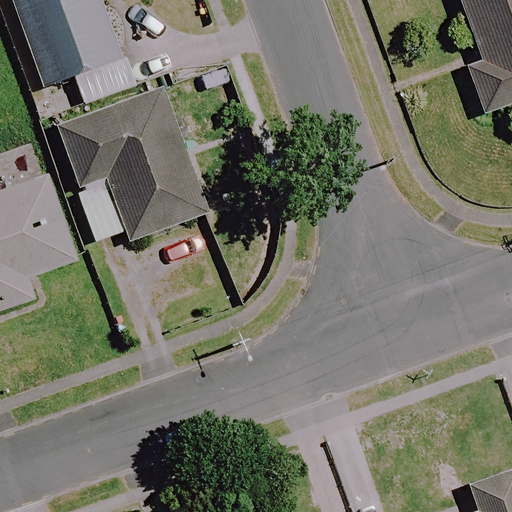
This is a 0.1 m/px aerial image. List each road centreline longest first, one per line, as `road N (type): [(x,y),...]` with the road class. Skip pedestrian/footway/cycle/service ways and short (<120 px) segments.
road 1 (residential): [(0,473),(403,332)]
road 2 (residential): [(403,332),(281,0)]
